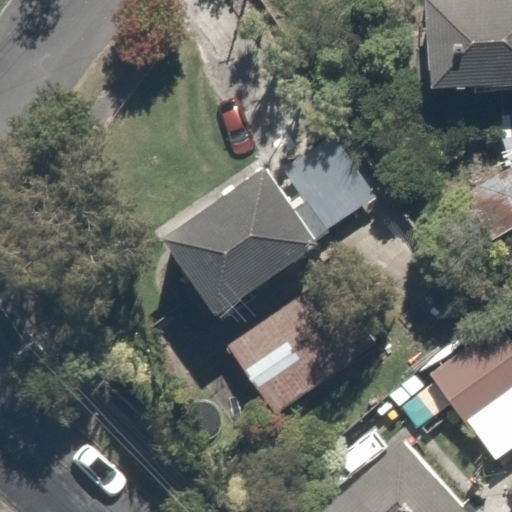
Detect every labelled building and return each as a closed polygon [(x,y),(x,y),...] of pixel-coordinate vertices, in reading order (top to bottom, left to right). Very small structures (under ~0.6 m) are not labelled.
[(511,0),(436,0),(440,101),(511,98),(511,0)] [(339,129),(271,165),(311,240),(379,204),(339,129)] [(271,165),(170,219),(224,320),(325,266),(311,240),(271,165)] [(302,298),(227,344),(272,419),(347,373),(302,298)] [(511,346),(502,334),(437,384),(502,470),(511,462),(511,346)] [(472,511),(411,445),(338,511),(472,511)]
